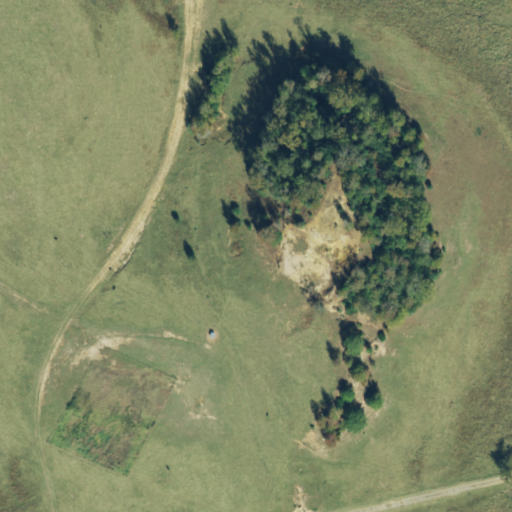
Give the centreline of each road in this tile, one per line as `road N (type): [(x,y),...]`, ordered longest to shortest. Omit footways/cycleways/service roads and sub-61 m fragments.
road 1 (track): [(189,0),(178,104),(144,201),(60,323),(37,389),(53,511)]
road 2 (track): [(343,511),(511,472)]
